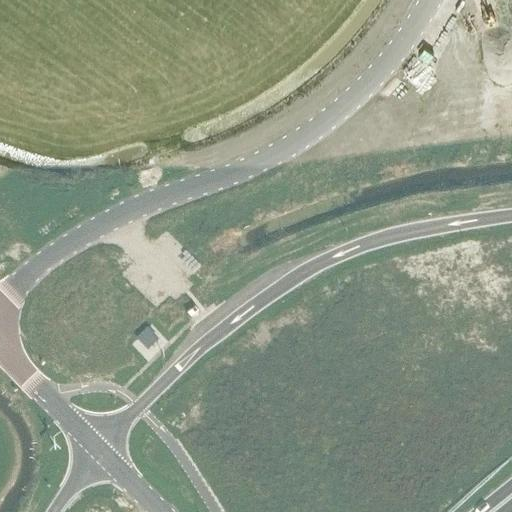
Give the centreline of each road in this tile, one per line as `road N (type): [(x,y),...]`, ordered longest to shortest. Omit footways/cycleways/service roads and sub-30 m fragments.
road 1 (tertiary): [(0,302),(97,227),(303,141),(404,42),(431,0)]
road 2 (trunk): [(511,219),(400,236),(291,281),(239,314),(98,450)]
road 3 (tertiary): [(98,450),(0,354)]
